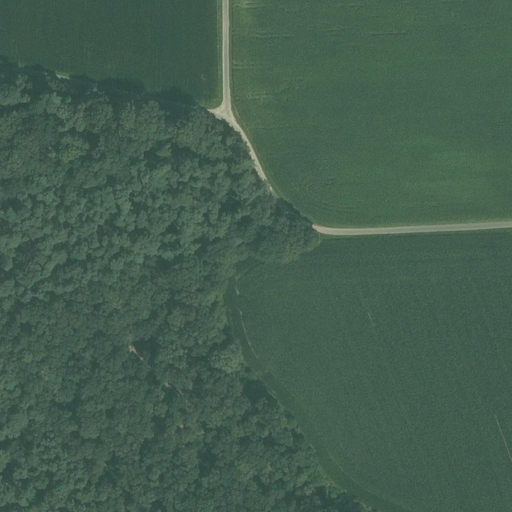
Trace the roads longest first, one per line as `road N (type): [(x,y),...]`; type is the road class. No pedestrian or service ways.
road 1 (residential): [(224,114),(272,192),(294,217),(322,230),(511,225)]
road 2 (residential): [(0,70),(224,114)]
